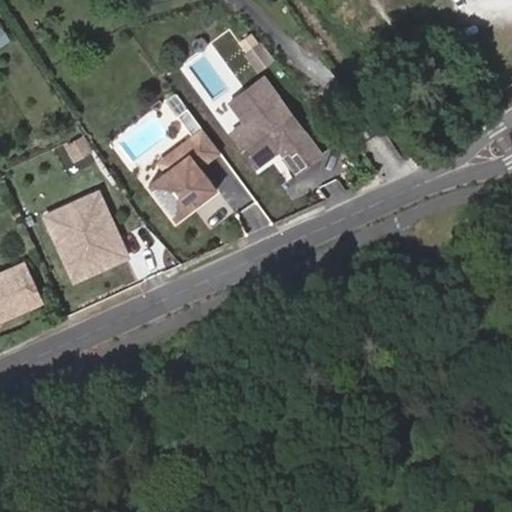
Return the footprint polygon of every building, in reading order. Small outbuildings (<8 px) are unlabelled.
[(320,155),(263,77),(229,102),(244,123),(230,133),(255,167),(269,156),(278,150),(295,174),(320,155)] [(173,220),(214,190),(198,168),(218,153),(200,129),(179,144),(180,145),(187,154),(162,172),(146,184),(173,220)] [(91,152),(83,139),(69,149),(78,161),(91,152)] [(162,172),(187,154),(180,145),(156,163),(162,172)] [(125,255),(97,191),(78,199),(84,211),(50,226),(60,250),(65,248),(77,276),(125,255)] [(50,226),(84,211),(78,199),(44,214),(50,226)] [(77,276),(65,248),(60,250),(72,278),(77,276)] [(0,319),(39,302),(22,264),(0,273),(0,319)]
